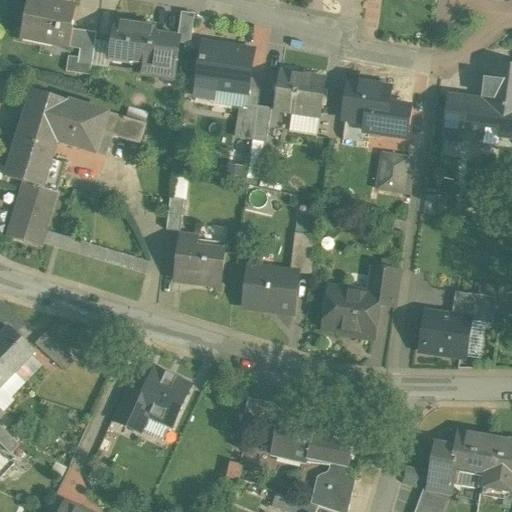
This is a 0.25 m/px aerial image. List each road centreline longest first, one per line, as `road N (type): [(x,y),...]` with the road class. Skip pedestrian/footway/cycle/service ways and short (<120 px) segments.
road 1 (residential): [(174,0),(305,25),(374,56),(428,65),(511,22)]
road 2 (residential): [(146,318),(320,375),(418,388)]
road 3 (residential): [(62,500),(146,318)]
road 4 (residential): [(0,276),(146,318)]
road 5 (residential): [(379,511),(418,388)]
